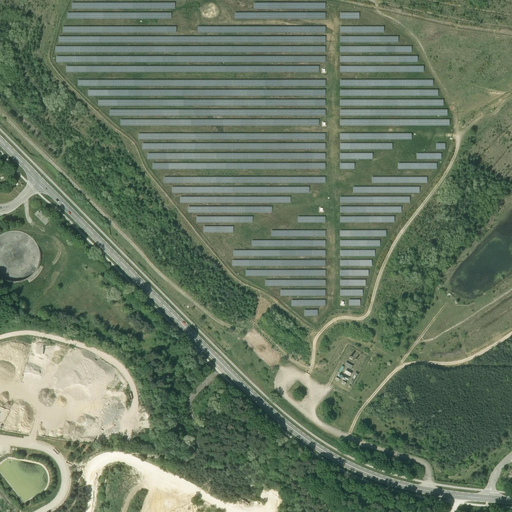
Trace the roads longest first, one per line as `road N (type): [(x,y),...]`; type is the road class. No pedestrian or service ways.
road 1 (tertiary): [(457,495),(363,472),(305,439),(0,140)]
road 2 (track): [(448,301),(347,436)]
